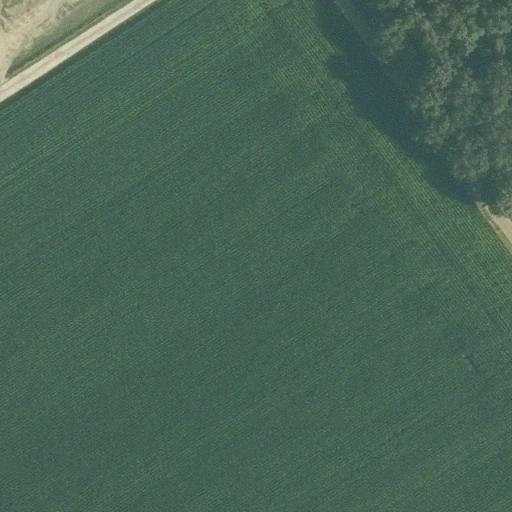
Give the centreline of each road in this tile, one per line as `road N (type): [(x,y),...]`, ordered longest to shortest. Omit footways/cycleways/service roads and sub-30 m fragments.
road 1 (unclassified): [(347,0),(511,234)]
road 2 (track): [(146,0),(0,94)]
